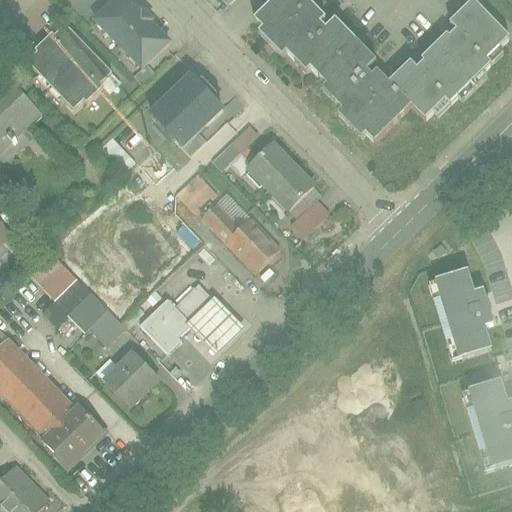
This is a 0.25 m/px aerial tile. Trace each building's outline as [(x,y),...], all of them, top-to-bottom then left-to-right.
[(176,47),(128,0),(118,0),(94,25),(147,77),(176,47)] [(327,28),(300,0),(286,0),(256,29),(266,39),(261,43),(284,67),(289,62),(307,82),(312,77),(329,95),(324,99),(344,120),(340,124),(362,147),(367,142),(376,152),(413,117),(426,130),(447,110),(451,114),(493,74),(489,70),(511,49),(476,11),(452,34),(458,41),(451,47),(449,45),(423,70),(425,72),(417,80),(412,74),(391,93),(378,79),(372,84),(369,80),(378,71),(339,29),(329,39),(323,32),(327,28)] [(67,30),(28,67),(73,116),(113,79),(67,30)] [(221,113),(191,84),(152,123),(183,152),(221,113)] [(11,88),(0,97),(0,150),(37,116),(11,88)] [(122,172),(131,164),(112,142),(103,150),(122,172)] [(320,195),(276,150),(248,177),(292,222),(320,195)] [(217,209),(201,224),(257,280),(280,257),(247,224),(239,232),(217,209)] [(126,258),(91,295),(110,313),(168,253),(126,213),(104,237),(126,258)] [(0,247),(11,239),(0,225),(0,247)] [(59,328),(69,319),(86,337),(110,313),(91,295),(57,258),(34,279),(57,303),(46,314),(59,328)] [(466,270),(434,281),(459,358),(492,348),(485,326),(494,323),(483,289),(473,292),(466,270)] [(171,305),(143,331),(168,359),(184,345),(180,341),(188,334),(213,361),(242,335),(201,289),(177,311),(171,305)] [(103,440),(7,341),(0,347),(0,398),(70,471),(103,440)] [(161,383),(133,356),(104,384),(132,412),(161,383)] [(499,378),(466,389),(491,467),(511,459),(511,397),(506,400),(499,378)] [(0,511),(42,511),(44,510),(4,468),(0,471),(0,511)]
